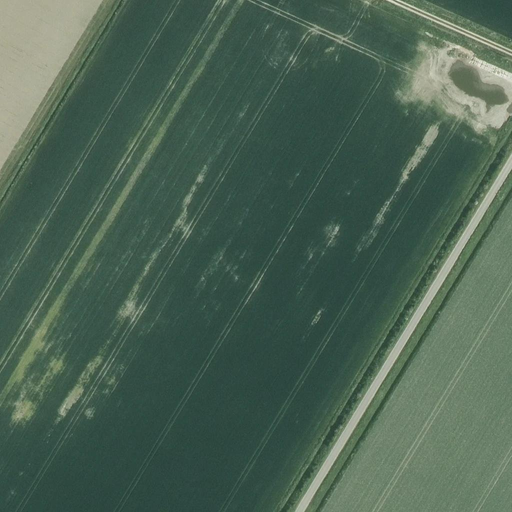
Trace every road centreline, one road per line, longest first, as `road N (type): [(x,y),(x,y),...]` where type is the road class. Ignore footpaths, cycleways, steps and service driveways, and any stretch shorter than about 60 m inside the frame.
road 1 (unclassified): [(297,511),(511,157)]
road 2 (track): [(511,55),(391,0)]
